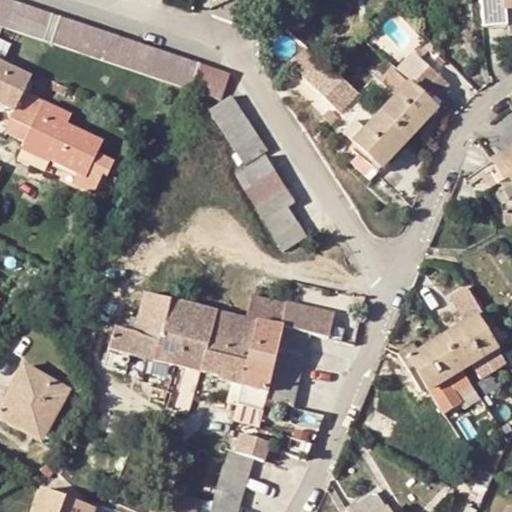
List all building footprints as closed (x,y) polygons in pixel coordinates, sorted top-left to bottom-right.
[(0,0),(0,15),(4,17),(9,0),(0,0)] [(9,0),(4,17),(16,21),(23,0),(9,0)] [(23,0),(16,21),(31,26),(39,1),(35,0),(23,0)] [(306,4),(301,0),(274,0),(294,17),(306,4)] [(31,26),(45,30),(55,6),(39,1),(31,26)] [(55,32),(67,36),(74,13),(62,9),(55,32)] [(67,36),(81,40),(89,17),(74,13),(67,36)] [(81,40),(94,45),(102,22),(89,17),(81,40)] [(94,45),(108,49),(116,26),(102,22),(94,45)] [(108,49),(123,54),(130,31),(116,26),(108,49)] [(123,54),(137,59),(145,36),(130,31),(123,54)] [(137,59),(152,64),(160,41),(145,36),(137,59)] [(152,64),(166,69),(175,45),(160,41),(152,64)] [(181,74),(189,50),(175,45),(166,69),(181,74)] [(193,80),(202,54),(189,50),(181,74),(191,77),(191,79),(193,80)] [(207,85),(217,59),(202,54),(193,80),(207,85)] [(0,58),(0,97),(15,105),(3,132),(20,140),(19,143),(50,157),(50,156),(78,167),(86,171),(98,145),(103,134),(68,118),(73,109),(23,86),(30,72),(0,58)] [(221,89),(226,72),(229,63),(217,59),(207,85),(221,89)] [(414,74),(433,92),(436,89),(447,77),(428,59),(414,74)] [(347,69),(344,72),(358,86),(361,83),(347,69)] [(343,103),(358,86),(344,72),(328,89),(343,103)] [(375,153),(370,160),(375,165),(408,129),(438,97),(433,92),(428,96),(409,78),(408,77),(380,106),(365,122),(354,133),(375,153)] [(234,84),(211,99),(220,114),(243,99),(234,84)] [(228,127),(251,112),(243,99),(220,114),(228,127)] [(251,112),(228,127),(237,142),(261,127),(251,112)] [(355,112),(344,122),(354,133),(365,122),(355,112)] [(370,160),(375,153),(354,133),(344,122),(342,125),(355,138),(350,142),(370,160)] [(258,146),(268,140),(261,127),(237,142),(244,154),(249,151),(258,146)] [(15,152),(45,166),(50,157),(19,143),(15,152)] [(511,143),(491,157),(503,176),(509,173),(511,177),(511,143)] [(86,171),(78,167),(74,175),(93,184),(101,167),(106,169),(114,153),(98,145),(86,171)] [(258,146),(249,151),(251,154),(237,164),(246,179),(275,161),(266,146),(260,149),(258,146)] [(501,177),(503,176),(491,157),(477,166),(482,175),(493,168),(499,178),(501,177)] [(275,161),(246,179),(255,195),(285,177),(275,161)] [(511,177),(509,173),(503,176),(501,177),(505,183),(511,179),(511,177)] [(288,197),(295,193),(285,177),(255,195),(265,210),(288,197)] [(288,197),(265,210),(274,225),(297,212),(288,197)] [(283,240),(305,226),(297,212),(274,225),(283,240)] [(134,223),(147,228),(150,217),(141,213),(134,223)] [(147,228),(134,223),(110,214),(108,218),(104,217),(102,222),(98,221),(94,230),(104,234),(87,281),(121,293),(128,284),(147,228)] [(184,322),(166,317),(171,293),(144,285),(133,327),(112,321),(107,341),(176,356),(184,322)] [(248,290),(246,313),(253,314),(254,311),(280,316),(279,321),(307,326),(327,330),(333,306),(248,290)] [(176,356),(199,362),(206,328),(211,304),(171,293),(166,317),(184,322),(176,356)] [(447,371),(464,361),(497,341),(494,337),(483,318),(490,313),(485,303),(476,308),(443,328),(421,342),(404,353),(410,362),(415,359),(427,377),(430,381),(447,371)] [(206,328),(248,339),(253,314),(246,313),(211,304),(206,328)] [(253,314),(248,339),(241,377),(266,383),(267,378),(271,363),(297,369),(301,353),(273,347),(276,334),(279,321),(280,316),(254,311),(253,314)] [(490,313),(483,318),(494,337),(501,332),(490,313)] [(307,326),(279,321),(276,334),(304,340),(307,326)] [(217,372),(241,377),(248,339),(206,328),(199,362),(218,368),(217,372)] [(273,347),(301,353),(304,340),(276,334),(273,347)] [(416,334),(399,345),(404,353),(421,342),(416,334)] [(100,339),(98,350),(105,352),(107,341),(100,339)] [(104,358),(105,352),(98,350),(97,357),(104,358)] [(23,355),(0,399),(0,412),(42,434),(70,380),(23,355)] [(427,377),(415,359),(410,362),(420,381),(427,377)] [(267,378),(294,383),(297,369),(271,363),(267,378)] [(447,371),(430,381),(444,406),(461,396),(447,371)] [(264,392),(291,397),(294,383),(267,378),(266,383),(264,392)] [(261,452),(263,452),(269,434),(240,426),(235,444),(253,450),(261,452)] [(248,464),(253,450),(235,444),(229,443),(224,457),(248,464)] [(218,469),(244,477),(248,464),(224,457),(222,457),(218,469)] [(213,485),(239,493),(244,477),(218,469),(213,485)] [(375,484),(348,502),(351,507),(353,511),(368,511),(385,502),(375,484)] [(89,511),(93,504),(41,485),(31,511),(89,511)] [(208,500),(235,507),(239,493),(213,485),(208,500)] [(191,511),(194,492),(175,489),(170,511),(191,511)] [(204,511),(233,511),(235,507),(208,500),(204,511)] [(391,511),(385,502),(368,511),(391,511)]
